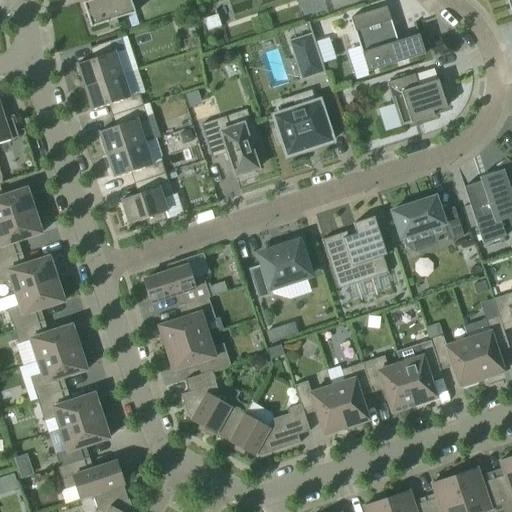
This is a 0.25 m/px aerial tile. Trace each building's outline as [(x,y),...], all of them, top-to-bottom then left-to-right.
[(91,28),(135,14),(130,0),(86,0),(87,2),(83,4),(91,28)] [(386,7),(359,16),(351,18),(368,73),(425,55),(419,35),(398,42),(386,7)] [(218,15),(203,20),(207,31),(221,27),(218,15)] [(313,35),(290,42),(295,58),(300,56),(307,78),(325,72),(313,35)] [(125,51),(121,39),(96,47),(100,58),(77,66),(85,88),(122,76),(115,54),(125,51)] [(387,84),(401,127),(434,117),(433,112),(447,108),(438,80),(419,87),(415,75),(387,84)] [(114,104),(118,115),(143,107),(140,95),(130,98),(122,76),(85,88),(92,111),(114,104)] [(185,96),(189,109),(197,106),(200,100),(197,91),(185,96)] [(318,146),(332,142),(319,102),(299,108),(297,105),(294,103),(290,101),(286,102),(282,104),(280,107),(279,111),(279,115),(274,117),(278,130),(276,130),(275,134),(275,138),(277,142),(281,144),(283,144),(287,157),(305,151),(305,153),(319,149),(318,146)] [(5,122),(0,107),(0,185),(3,185),(1,179),(2,179),(0,172),(0,144),(19,138),(13,119),(5,122)] [(99,133),(107,156),(145,144),(137,122),(147,118),(143,107),(118,115),(122,126),(99,133)] [(259,141),(253,123),(243,126),(243,125),(230,129),(226,117),(201,126),(212,159),(227,154),(235,177),(240,176),(241,179),(255,175),(253,171),(258,169),(250,144),(259,141)] [(190,130),(180,134),(183,145),(194,141),(190,130)] [(136,172),(140,183),(166,174),(162,163),(152,166),(145,144),(107,156),(114,179),(136,172)] [(511,164),(506,158),(496,169),(479,175),(480,178),(467,182),(469,186),(464,188),(483,244),(506,237),(498,213),(511,207),(511,164)] [(140,183),(144,194),(121,201),(129,225),(146,220),(149,227),(167,221),(165,214),(167,213),(163,199),(173,196),(166,174),(140,183)] [(0,223),(34,212),(27,189),(0,198),(0,223)] [(392,212),(401,240),(444,225),(450,241),(463,237),(454,208),(441,212),(436,197),(392,212)] [(0,223),(0,261),(16,256),(12,244),(42,234),(34,212),(0,223)] [(322,240),(338,290),(389,273),(383,257),(387,255),(374,217),(353,224),(357,235),(349,237),(347,232),(322,240)] [(302,237),(282,243),(283,247),(259,255),(262,266),(249,270),(259,300),(272,295),(270,290),(311,276),(304,256),(308,255),(302,237)] [(16,256),(0,261),(0,285),(11,282),(15,294),(57,280),(49,258),(20,268),(16,256)] [(168,273),(143,281),(151,304),(180,295),(184,306),(208,299),(208,300),(210,299),(202,277),(192,280),(186,260),(166,267),(168,273)] [(64,303),(57,280),(15,294),(19,306),(7,310),(14,332),(38,324),(34,312),(64,303)] [(476,295),(488,291),(484,281),(473,285),(476,295)] [(511,294),(493,300),(498,318),(501,327),(511,323),(511,294)] [(188,318),(159,328),(166,350),(207,336),(203,324),(215,320),(208,300),(208,299),(184,306),(188,318)] [(507,344),(501,327),(498,318),(486,322),(490,333),(468,341),(481,381),(485,380),(486,383),(502,378),(501,375),(503,374),(495,348),(507,344)] [(260,330),(256,321),(247,324),(250,334),(260,330)] [(72,326),(42,336),(38,325),(38,324),(14,332),(19,345),(30,341),(37,363),(79,349),(72,326)] [(430,340),(443,336),(439,324),(426,328),(430,340)] [(269,343),(280,340),(277,329),(266,332),(266,333),(269,343)] [(16,341),(14,334),(6,336),(8,343),(16,341)] [(230,367),(223,345),(212,349),(207,336),(166,350),(173,372),(203,363),(206,374),(212,373),(230,367)] [(441,376),(442,375),(454,372),(459,388),(462,387),(463,391),(478,385),(477,382),(481,381),(468,341),(446,348),(443,336),(430,340),(431,341),(441,376)] [(437,400),(433,389),(430,379),(441,376),(431,341),(396,353),(400,364),(414,407),(437,400)] [(267,350),(270,360),(284,356),(281,346),(267,350)] [(86,371),(79,349),(37,363),(41,375),(30,379),(37,400),(61,393),(57,381),(86,371)] [(262,370),(270,368),(266,356),(258,359),(262,370)] [(382,385),(392,414),(414,407),(400,364),(388,368),(384,356),(362,364),(370,388),(382,385)] [(369,422),(359,392),(370,388),(362,364),(341,371),(345,382),(332,387),(346,429),(369,422)] [(192,419),(191,422),(200,427),(199,430),(211,438),(213,434),(230,444),(245,416),(214,398),(218,391),(212,373),(206,374),(185,382),(188,394),(181,396),(186,413),(189,414),(188,416),(192,419)] [(314,407),(324,437),(346,429),(332,387),(311,394),(307,382),(294,386),(300,405),(301,405),(303,411),(314,407)] [(60,431),(102,417),(94,395),(65,405),(61,393),(37,400),(44,422),(56,418),(60,431)] [(287,409),(288,415),(272,420),(268,429),(245,416),(230,444),(231,445),(230,448),(242,455),(244,452),(254,457),(255,454),(260,457),(261,455),(264,456),(300,444),(298,436),(310,433),(303,411),(301,405),(300,405),(287,409)] [(109,440),(102,417),(60,431),(67,452),(55,456),(59,468),(58,468),(58,469),(83,461),(80,450),(109,440)] [(511,511),(511,458),(500,462),(505,477),(493,481),(503,511),(511,511)] [(124,486),(117,463),(87,473),(83,461),(58,469),(65,491),(75,487),(80,500),(93,496),(123,486),(124,486)] [(503,511),(493,481),(482,485),(477,470),(454,477),(465,511),(503,511)] [(14,474),(6,477),(11,492),(19,489),(14,474)] [(465,511),(454,477),(432,485),(436,500),(425,503),(427,511),(465,511)] [(132,511),(129,500),(128,501),(123,486),(93,496),(97,509),(101,511),(132,511)] [(427,511),(425,503),(414,507),(409,492),(386,500),(389,511),(427,511)] [(389,511),(386,500),(363,507),(364,511),(389,511)]
